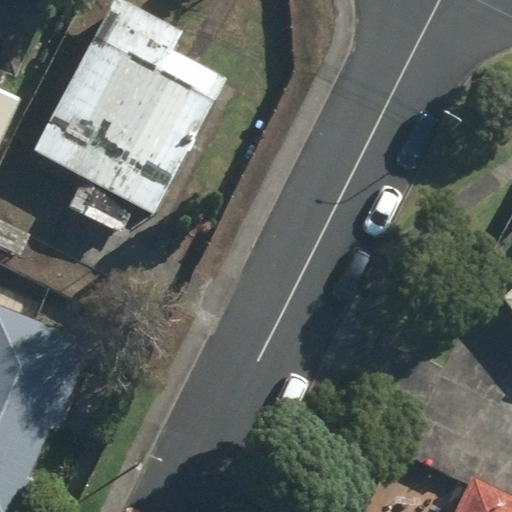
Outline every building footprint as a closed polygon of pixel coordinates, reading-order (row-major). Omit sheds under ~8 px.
[(0,0),(0,77),(11,83),(48,0),(0,0)] [(110,4),(29,158),(80,185),(65,213),(116,239),(130,212),(149,222),(220,86),(168,58),(178,39),(110,4)] [(511,284),(499,295),(511,312),(511,284)] [(0,511),(24,511),(34,486),(25,483),(45,431),(53,434),(87,348),(0,314),(0,511)] [(511,511),(511,507),(459,483),(445,511),(511,511)]
